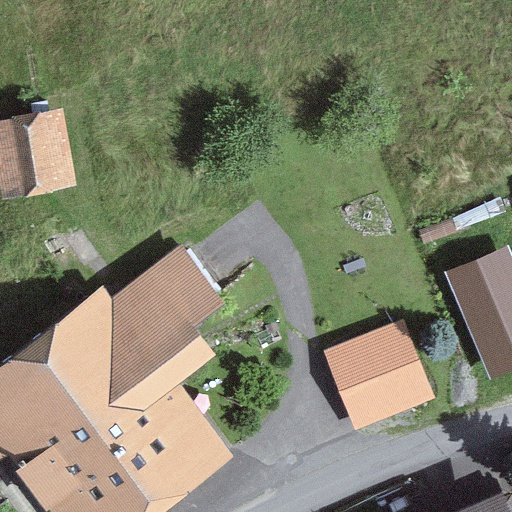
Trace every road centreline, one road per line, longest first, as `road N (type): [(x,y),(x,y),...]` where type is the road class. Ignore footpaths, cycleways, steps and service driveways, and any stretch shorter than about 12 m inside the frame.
road 1 (unknown): [(253,511),(306,373),(295,268),(278,239),(257,225)]
road 2 (unclassified): [(279,511),(419,448),(511,420)]
